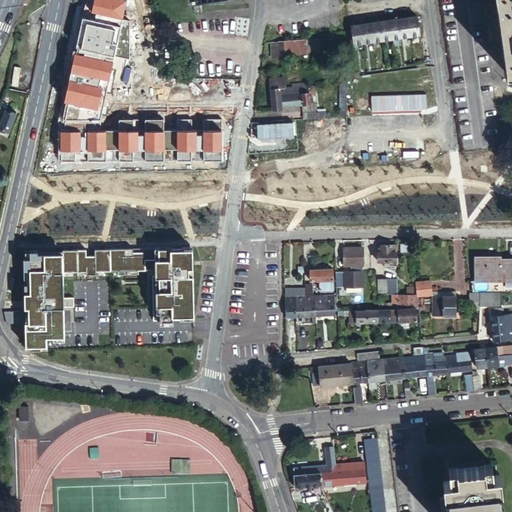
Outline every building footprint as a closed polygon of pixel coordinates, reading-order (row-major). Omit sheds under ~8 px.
[(86,0),(63,120),(101,120),(126,0),(86,0)] [(511,0),(480,0),(487,40),(500,38),(505,70),(511,69),(511,0)] [(419,30),(417,14),(409,15),(411,31),(419,30)] [(411,31),(409,15),(399,17),(401,33),(411,31)] [(399,17),(390,18),(392,34),(393,42),(402,40),(401,33),(399,17)] [(390,18),(380,19),(382,35),(383,35),(392,34),(390,18)] [(371,21),(373,37),(374,37),(382,35),(380,19),(371,21)] [(361,22),(363,38),(373,37),(371,21),(361,22)] [(361,22),(352,24),(354,40),(363,38),(361,22)] [(317,35),(318,48),(325,47),(324,34),(317,35)] [(308,49),(318,48),(317,35),(306,36),(308,49)] [(271,40),(272,54),(279,54),(279,52),(307,50),(305,37),(277,39),(271,40)] [(356,73),(354,63),(342,64),(343,75),(356,73)] [(432,72),(430,63),(418,65),(420,74),(432,72)] [(384,77),(387,76),(386,73),(384,74),(383,72),(352,77),(354,88),(385,84),(384,77)] [(270,86),(273,107),(282,105),(280,94),(294,91),(292,83),(284,84),(284,77),(269,78),(270,86)] [(280,94),(282,105),(303,104),(304,117),(314,117),(324,117),(323,108),(317,108),(315,92),(309,93),(308,81),(292,83),(294,91),(280,94)] [(385,111),(394,110),(431,105),(429,95),(427,95),(425,96),(424,90),(411,91),(411,96),(407,97),(405,99),(406,102),(397,103),(395,90),(382,92),(385,111)] [(0,125),(5,128),(9,130),(17,110),(0,102),(0,125)] [(304,117),(279,119),(279,122),(264,122),(265,138),(279,137),(279,135),(281,137),(285,137),(287,134),(287,129),(314,128),(314,117),(304,117)] [(58,120),(58,160),(223,158),(223,119),(101,120),(63,120),(58,120)] [(285,141),(264,141),(264,148),(257,148),(257,160),(264,160),(264,162),(275,161),(275,150),(286,150),(285,141)] [(346,165),(346,154),(340,154),(340,150),(316,151),(316,164),(331,163),(330,161),(340,161),(340,165),(346,165)] [(272,166),(247,167),(247,172),(247,190),(256,190),(256,196),(269,195),(269,174),(272,174),(272,166)] [(252,212),(252,220),(269,220),(269,211),(252,212)] [(397,260),(396,241),(382,242),(382,245),(378,246),(379,261),(385,261),(385,266),(395,269),(395,260),(397,260)] [(155,267),(156,318),(193,317),(192,245),(155,246),(155,267)] [(345,263),(352,263),(352,269),(336,270),(337,285),(365,284),(364,245),(345,245),(345,263)] [(46,335),(64,335),(64,329),(64,304),(73,304),(73,295),(63,295),(63,269),(85,269),(85,272),(96,272),(95,269),(145,268),(145,246),(95,247),(95,253),(86,253),(86,247),(30,248),(30,255),(23,255),(23,267),(26,267),(26,281),(23,281),(24,309),(3,309),(3,310),(6,321),(25,321),(25,330),(26,347),(47,346),(46,335)] [(155,267),(155,246),(145,246),(145,268),(155,267)] [(474,254),(475,277),(511,277),(511,256),(494,257),(494,253),(474,254)] [(321,278),(322,286),(334,285),(333,267),(310,268),(311,278),(321,278)] [(379,279),(380,292),(387,291),(386,278),(379,279)] [(431,279),(417,281),(418,292),(418,296),(432,294),(433,295),(434,315),(457,314),(456,289),(432,290),(431,279)] [(291,286),(285,286),(286,291),(286,293),(287,314),(297,313),(296,290),(303,290),(303,286),(297,286),(291,286)] [(498,289),(478,290),(479,298),(479,302),(498,302),(498,289)] [(297,313),(306,313),(305,294),(303,294),(303,290),(296,290),(297,313)] [(478,290),(472,290),(469,290),(469,299),(479,298),(478,290)] [(334,292),(316,293),(317,313),(335,312),(334,292)] [(410,300),(410,292),(398,293),(399,307),(399,319),(416,318),(416,306),(405,307),(405,300),(410,300)] [(418,292),(410,292),(410,300),(405,300),(405,307),(416,306),(419,306),(418,296),(418,292)] [(316,293),(306,294),(305,294),(306,313),(317,313),(316,293)] [(490,306),(494,338),(511,335),(511,326),(511,313),(510,314),(510,309),(502,310),(501,304),(490,306)] [(378,308),(378,320),(399,319),(399,307),(378,308)] [(368,309),(353,309),(350,309),(351,321),(378,320),(378,308),(368,309)] [(511,341),(486,345),(488,364),(490,364),(499,364),(499,361),(498,354),(506,353),(506,360),(507,366),(511,365),(511,341)] [(486,345),(481,346),(480,346),(474,346),(472,346),(473,356),(476,355),(477,365),(488,364),(486,345)] [(441,350),(424,352),(424,354),(426,373),(428,393),(436,392),(435,381),(432,381),(431,373),(448,371),(448,369),(446,352),(441,353),(441,350)] [(470,351),(446,352),(448,369),(450,369),(450,373),(460,372),(460,368),(471,367),(470,351)] [(426,373),(424,354),(402,356),(404,375),(426,373)] [(404,375),(402,356),(383,357),(385,377),(404,375)] [(385,377),(383,357),(367,359),(369,379),(370,386),(377,386),(376,378),(385,377)] [(369,379),(367,359),(351,360),(353,380),(369,379)] [(353,380),(351,360),(332,362),(319,363),(321,383),(353,380)] [(473,387),(480,387),(479,372),(476,369),(472,370),(472,372),(473,387)] [(466,388),(473,387),(472,372),(465,373),(466,388)] [(360,385),(353,386),(354,401),(361,400),(360,385)] [(384,511),(376,434),(362,436),(371,511),(384,511)] [(362,459),(334,461),(334,469),(318,470),(319,483),(364,480),(362,459)] [(294,484),(319,483),(318,470),(334,469),(334,461),(293,464),(294,484)] [(450,478),(453,511),(496,511),(493,474),(492,463),(449,467),(450,478)] [(441,511),(449,511),(447,493),(444,493),(439,494),(441,511)]
